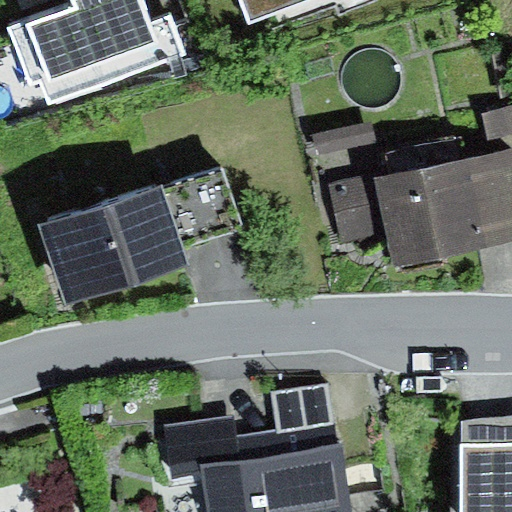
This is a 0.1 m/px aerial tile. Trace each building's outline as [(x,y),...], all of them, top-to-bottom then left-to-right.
[(154,17),(148,0),(68,0),(11,21),(33,81),(43,77),(52,101),(186,52),(171,11),(154,17)] [(244,0),(251,20),(304,0),(244,0)] [(511,99),(484,104),(488,133),(511,129),(511,99)] [(373,111),(315,123),(319,145),(377,133),(373,111)] [(511,146),(330,181),(342,240),(394,230),(400,259),(511,237),(511,146)] [(224,148),(165,167),(186,230),(244,211),(224,148)] [(164,161),(43,200),(69,283),(191,244),(186,230),(165,167),(164,161)] [(240,409),(159,419),(166,467),(210,461),(217,511),(345,511),(328,381),(278,388),(285,439),(244,445),(240,409)] [(511,511),(511,416),(462,422),(462,511),(511,511)]
